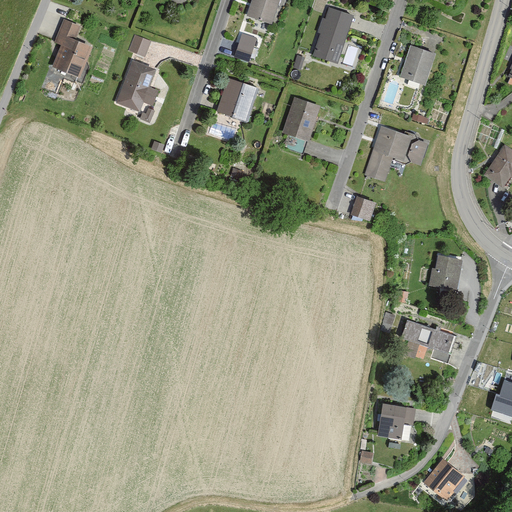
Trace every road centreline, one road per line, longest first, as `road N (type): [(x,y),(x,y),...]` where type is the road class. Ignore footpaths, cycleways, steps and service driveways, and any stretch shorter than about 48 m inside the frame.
road 1 (residential): [(509,260),(463,212),(454,173),(499,0)]
road 2 (residential): [(397,0),(335,190)]
road 3 (residential): [(228,0),(181,143)]
